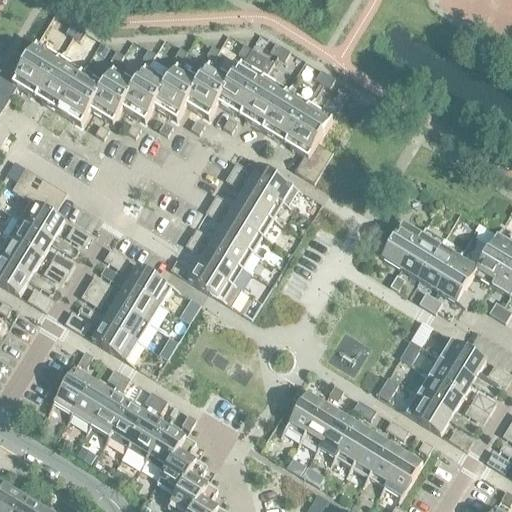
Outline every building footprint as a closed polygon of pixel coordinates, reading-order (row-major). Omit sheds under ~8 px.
[(85,36),(71,27),(66,36),(80,45),(85,36)] [(290,55),(276,46),(270,56),(285,65),(290,55)] [(17,90),(57,115),(82,75),(37,48),(27,64),(22,72),(7,62),(0,73),(0,111),(3,113),(17,90)] [(252,53),(244,48),(238,57),(246,62),(252,53)] [(220,54),(212,49),(206,59),(214,63),(220,54)] [(182,65),(188,56),(180,51),(174,60),(182,65)] [(150,67),(156,58),(148,53),(142,62),(150,67)] [(118,68),(124,59),(116,55),(111,64),(118,68)] [(232,83),(218,108),(261,134),(285,94),(241,67),(232,83)] [(209,123),(218,108),(232,83),(209,69),(200,84),(186,109),(209,123)] [(168,86),(154,111),(177,125),(186,109),(200,84),(177,71),(168,86)] [(136,88),(122,112),(145,126),(154,111),(168,86),(145,72),(136,88)] [(90,114),(113,128),(122,112),(136,88),(113,74),(104,89),(90,114)] [(330,92),(335,83),(321,74),(315,83),(330,92)] [(104,89),(82,75),(57,115),(81,129),(90,114),(104,89)] [(285,94),(261,134),(304,160),(295,176),(314,187),(333,156),(318,147),(332,123),(285,94)] [(228,122),(223,131),(231,137),(237,127),(228,122)] [(196,124),(191,133),(199,138),(205,129),(196,124)] [(167,140),(173,131),(164,125),(159,135),(167,140)] [(133,127),(127,136),(135,141),(141,132),(133,127)] [(0,128),(0,150),(10,135),(0,128)] [(101,129),(95,138),(104,143),(109,134),(101,129)] [(236,166),(231,175),(240,181),(245,172),(236,166)] [(259,169),(249,186),(283,207),(293,190),(259,169)] [(12,194),(23,201),(36,178),(26,172),(12,194)] [(234,190),(240,181),(231,175),(226,184),(234,190)] [(46,185),(36,178),(23,201),(30,205),(31,204),(33,206),(46,185)] [(57,191),(46,185),(33,206),(44,212),(57,191)] [(273,223),(283,207),(249,186),(239,202),(273,223)] [(67,197),(57,191),(44,212),(54,218),(67,197)] [(217,199),(211,208),(220,214),(226,205),(217,199)] [(263,240),(273,223),(239,202),(229,219),(263,240)] [(44,212),(33,206),(31,204),(30,205),(19,223),(52,243),(55,239),(56,240),(65,225),(54,218),(44,212)] [(215,223),(220,214),(211,208),(206,217),(215,223)] [(263,240),(229,219),(218,235),(253,256),(263,240)] [(52,243),(19,223),(8,241),(42,262),(51,248),(62,255),(67,247),(56,240),(55,239),(52,243)] [(388,250),(380,244),(373,256),(401,273),(421,238),(403,227),(388,250)] [(197,232),(191,241),(200,246),(206,237),(197,232)] [(401,273),(419,284),(440,249),(443,244),(425,233),(421,238),(401,273)] [(253,256),(218,235),(208,251),(243,272),(253,256)] [(511,247),(497,238),(476,272),(473,278),(474,278),(492,289),(511,255),(511,247)] [(0,253),(0,261),(30,280),(32,276),(33,277),(42,262),(8,241),(0,253)] [(195,255),(200,246),(191,241),(186,250),(195,255)] [(62,255),(74,262),(78,254),(67,247),(62,255)] [(440,249),(419,284),(437,295),(458,261),(440,249)] [(243,272),(208,251),(198,268),(233,289),(243,272)] [(506,298),(500,308),(496,306),(489,317),(497,322),(504,311),(510,300),(511,297),(511,255),(492,289),(506,298)] [(28,285),(39,292),(44,284),(33,277),(32,276),(30,280),(0,261),(0,288),(19,300),(28,285)] [(476,272),(458,261),(437,295),(465,312),(472,301),(463,295),(474,278),(473,278),(476,272)] [(186,270),(176,265),(171,274),(180,280),(186,270)] [(198,268),(188,285),(222,306),(233,289),(198,268)] [(125,293),(127,289),(160,309),(172,290),(137,269),(128,284),(117,278),(112,285),(124,292),(125,293)] [(101,278),(112,285),(117,278),(106,270),(101,278)] [(390,290),(398,295),(405,284),(397,279),(390,290)] [(56,291),(44,284),(39,292),(51,299),(56,291)] [(149,328),(160,309),(127,289),(125,293),(124,292),(115,307),(149,328)] [(419,308),(427,313),(434,301),(425,296),(419,308)] [(434,301),(427,313),(435,318),(442,306),(434,301)] [(12,311),(3,305),(0,309),(0,315),(7,320),(12,311)] [(90,322),(95,315),(83,307),(78,315),(90,322)] [(102,330),(104,326),(138,346),(149,328),(115,307),(106,321),(95,315),(90,322),(101,329),(102,330)] [(511,316),(504,311),(497,322),(505,327),(511,316)] [(92,344),(126,365),(138,346),(104,326),(102,330),(101,329),(92,344)] [(486,364),(452,343),(440,362),(473,382),(476,379),(477,379),(486,364)] [(85,355),(78,366),(87,371),(94,360),(85,355)] [(473,382),(440,362),(429,380),(463,401),(472,387),(483,394),(488,386),(477,379),(476,379),(473,382)] [(53,407),(72,419),(93,384),(74,373),(53,407)] [(115,389),(122,378),(114,373),(107,384),(115,389)] [(463,401),(429,380),(428,381),(418,375),(408,393),(418,398),(418,399),(451,419),(453,415),(454,416),(463,401)] [(130,383),(122,378),(115,389),(124,394),(130,383)] [(112,395),(93,384),(72,419),(91,430),(112,395)] [(499,393),(488,386),(483,394),(495,401),(499,393)] [(343,395),(334,390),(329,399),(338,404),(343,395)] [(292,403),(300,408),(286,431),(303,442),(324,407),(298,392),(292,403)] [(91,430),(109,441),(130,407),(112,395),(91,430)] [(159,400),(151,395),(144,407),(152,412),(159,400)] [(451,419),(418,399),(406,418),(440,439),(449,424),(461,431),(465,423),(454,416),(453,415),(451,419)] [(159,400),(152,412),(161,417),(167,405),(159,400)] [(353,413),(362,419),(367,410),(358,404),(353,413)] [(149,418),(130,407),(109,441),(128,452),(149,418)] [(303,442),(320,452),(340,417),(324,407),(303,442)] [(367,410),(362,419),(371,424),(376,415),(367,410)] [(320,452),(336,462),(357,427),(340,417),(320,452)] [(146,464),(167,429),(149,418),(128,452),(146,464)] [(196,423),(188,418),(181,429),(189,434),(196,423)] [(472,438),(477,430),(465,423),(461,431),(472,438)] [(400,430),(391,424),(386,434),(395,439),(400,430)] [(336,462),(352,472),(373,437),(357,427),(336,462)] [(185,440),(167,429),(146,464),(164,475),(185,440)] [(409,435),(400,430),(395,439),(403,444),(409,435)] [(390,447),(373,437),(352,472),(369,482),(390,447)] [(196,447),(185,440),(164,475),(156,487),(175,498),(196,464),(189,460),(196,447)] [(433,450),(424,444),(418,454),(428,459),(433,450)] [(511,451),(504,446),(499,454),(511,461),(511,459),(511,451)] [(369,482),(385,492),(406,457),(390,447),(369,482)] [(402,502),(423,468),(406,457),(385,492),(402,502)] [(196,464),(175,498),(167,510),(169,511),(191,511),(207,487),(200,483),(207,470),(196,464)] [(0,511),(18,511),(25,500),(4,487),(0,494),(0,511)] [(207,487),(191,511),(217,511),(218,511),(211,506),(218,494),(207,487)] [(511,498),(506,494),(500,504),(510,509),(511,505),(511,498)] [(44,511),(25,500),(18,511),(44,511)]
